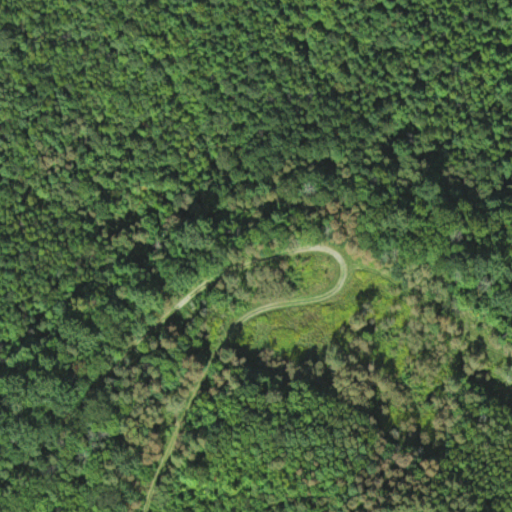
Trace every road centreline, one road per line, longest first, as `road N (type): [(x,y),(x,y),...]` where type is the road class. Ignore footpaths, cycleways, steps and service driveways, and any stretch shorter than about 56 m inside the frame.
road 1 (residential): [(0,500),(84,361),(149,301),(240,268),(359,290),(451,339),(451,366)]
road 2 (residential): [(139,511),(149,447),(170,415),(219,393),(402,388),(451,366),(511,377)]
